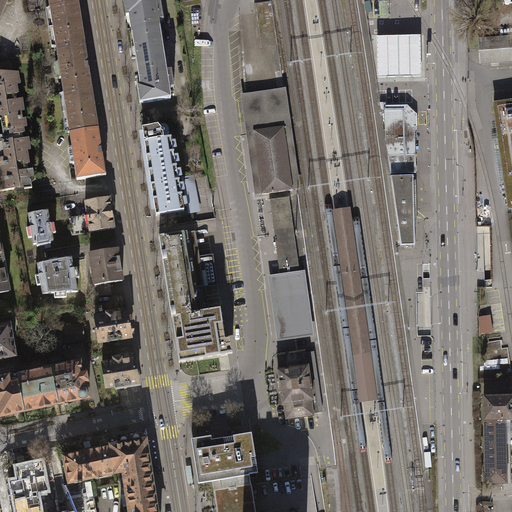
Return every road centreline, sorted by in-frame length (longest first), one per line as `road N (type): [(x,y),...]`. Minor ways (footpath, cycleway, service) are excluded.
road 1 (primary): [(442,0),(453,511)]
road 2 (tertiary): [(99,0),(164,408)]
road 3 (residential): [(0,443),(164,408)]
